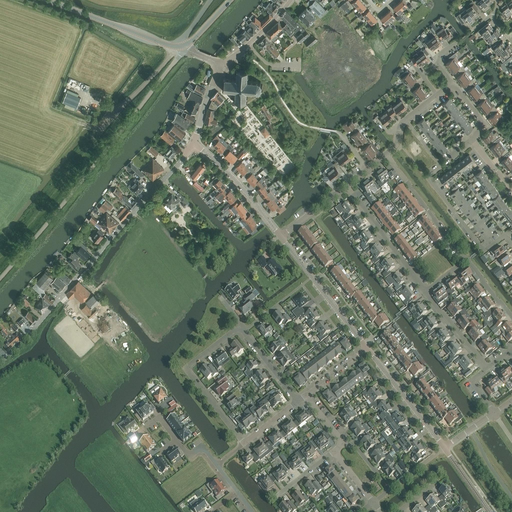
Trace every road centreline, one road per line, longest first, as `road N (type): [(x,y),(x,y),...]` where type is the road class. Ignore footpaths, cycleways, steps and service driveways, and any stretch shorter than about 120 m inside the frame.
road 1 (unclassified): [(0,281),(184,46)]
road 2 (unclassified): [(0,361),(196,144)]
road 3 (residential): [(242,443),(185,370),(241,329)]
road 4 (secondary): [(184,46),(45,0)]
road 5 (tertiary): [(366,346),(280,235)]
road 6 (residential): [(423,293),(346,187)]
road 7 (residential): [(466,259),(387,155)]
road 8 (tertiary): [(442,448),(366,346)]
road 9 (tertiary): [(280,235),(196,144)]
